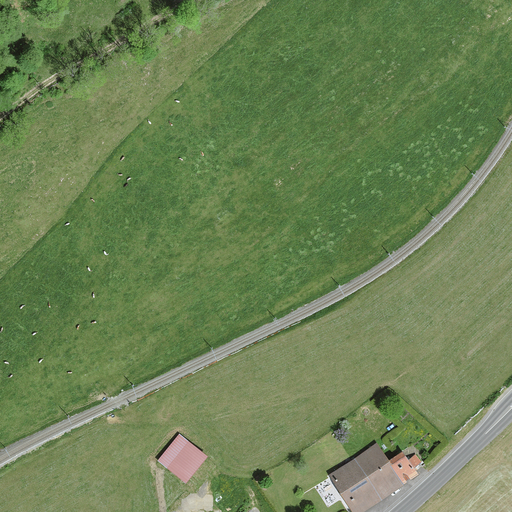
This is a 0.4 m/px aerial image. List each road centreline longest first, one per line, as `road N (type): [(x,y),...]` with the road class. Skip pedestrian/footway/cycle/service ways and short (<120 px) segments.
road 1 (track): [(0,117),(186,0)]
road 2 (tertiary): [(382,511),(511,400)]
